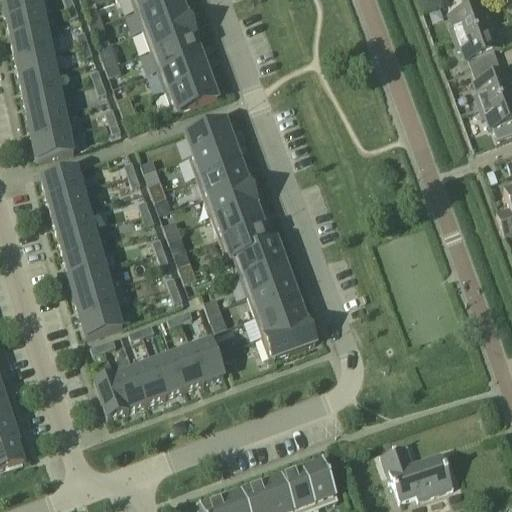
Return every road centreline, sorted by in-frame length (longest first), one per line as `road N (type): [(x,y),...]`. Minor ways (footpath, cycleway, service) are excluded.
road 1 (residential): [(511,401),(366,0)]
road 2 (residential): [(348,394),(353,367),(220,0)]
road 3 (residential): [(0,217),(86,494)]
road 4 (residential): [(348,394),(135,476)]
